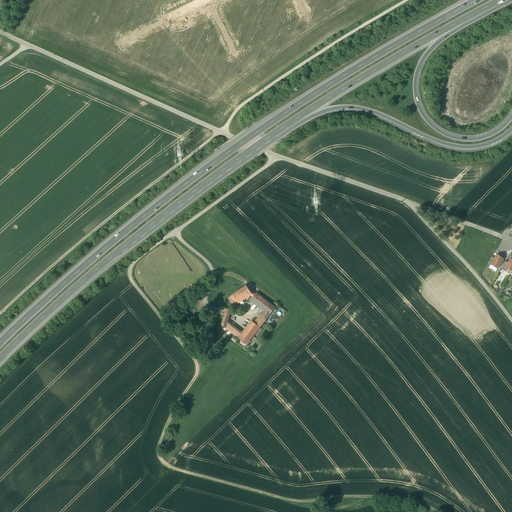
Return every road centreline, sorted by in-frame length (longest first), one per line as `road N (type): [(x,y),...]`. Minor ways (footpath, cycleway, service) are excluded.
road 1 (motorway): [(473,0),(252,134),(104,248),(0,342)]
road 2 (track): [(0,317),(114,212),(220,132),(243,103),(406,0)]
road 3 (track): [(435,511),(400,500),(294,504),(168,468),(164,442),(200,378),(199,362)]
road 4 (motorway): [(0,358),(122,247),(265,139)]
road 5 (track): [(275,156),(131,266),(132,280),(199,362)]
road 6 (track): [(25,44),(275,156)]
road 7 (motorway): [(265,139),(340,107),(374,112),(445,144),(482,145),(511,129)]
road 8 (motorway): [(265,139),(486,6)]
road 9 (motorway): [(511,117),(490,135),(463,139),(434,127),(416,100),(425,53),(486,6)]
road 10 (track): [(511,319),(413,204)]
road 11 (track): [(275,156),(413,204)]
